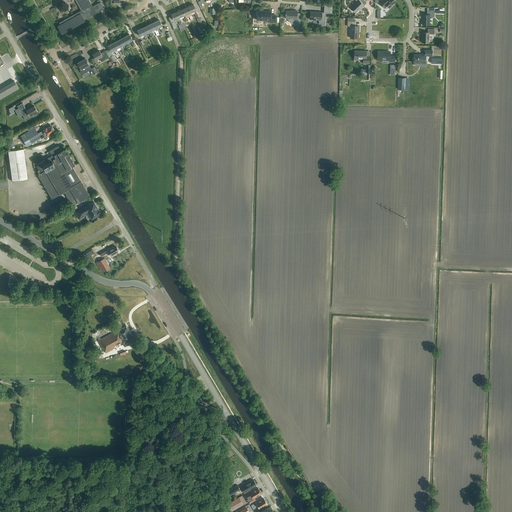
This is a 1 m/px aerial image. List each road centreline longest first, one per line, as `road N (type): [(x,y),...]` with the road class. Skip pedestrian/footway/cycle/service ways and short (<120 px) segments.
road 1 (track): [(164,16),(181,57),(177,273),(321,511)]
road 2 (tertiary): [(284,511),(147,287),(100,280),(0,220)]
road 3 (unclassified): [(133,248),(0,22)]
